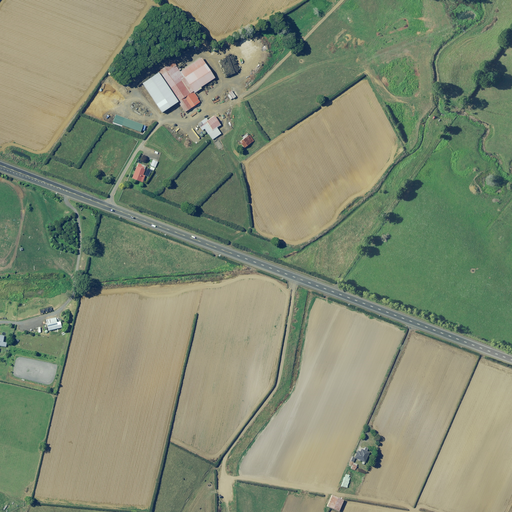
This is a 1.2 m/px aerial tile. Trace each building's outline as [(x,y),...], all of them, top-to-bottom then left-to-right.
[(177,98),(185,110),(200,100),(192,89),(213,75),(200,56),(182,68),(174,57),(157,69),(177,98)] [(140,80),(161,110),(177,98),(157,69),(140,80)] [(229,93),(230,94),(228,95),(231,99),(233,98),(233,99),(236,97),(232,91),(229,93)] [(221,125),(215,115),(208,120),(206,118),(198,124),(202,130),(205,129),(213,140),(221,134),(217,128),(221,125)] [(144,125),(125,118),(122,125),(141,132),(144,125)] [(254,141),(248,133),(243,137),(244,139),(240,142),(244,148),(254,141)] [(143,175),(147,166),(138,163),(132,178),(142,182),(145,175),(143,175)] [(59,328),(56,318),(46,320),(49,331),(59,328)] [(353,456),(349,465),(352,467),(351,469),(355,470),(358,464),(353,463),(355,458),(365,462),(369,452),(367,451),(368,448),(365,447),(364,450),(361,449),(360,451),(358,450),(355,457),(353,456)] [(343,501),(332,496),(327,506),(339,511),(343,501)]
